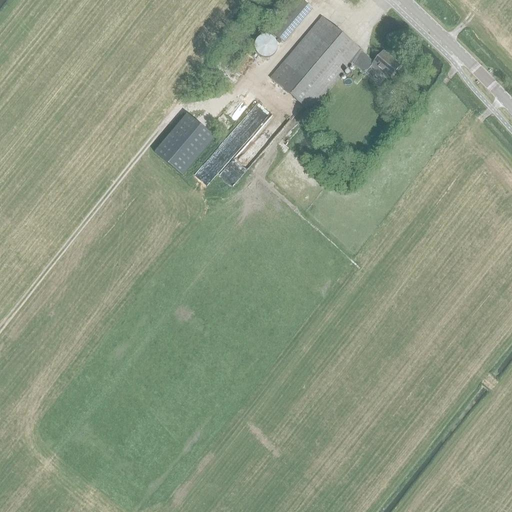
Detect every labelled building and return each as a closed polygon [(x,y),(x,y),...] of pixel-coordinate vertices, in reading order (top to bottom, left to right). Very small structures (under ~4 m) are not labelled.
[(290,43),(314,7),(304,0),(295,0),(273,32),(290,43)] [(400,67),(383,53),(373,64),(361,53),(362,51),(322,17),(269,78),(309,113),(350,65),(363,76),(371,67),(380,75),(381,74),(388,81),(400,67)] [(276,35),(260,37),(262,57),(279,54),(276,35)] [(180,175),(212,137),(185,114),(152,152),(180,175)] [(239,157),(222,175),(235,186),(251,168),(239,157)]
